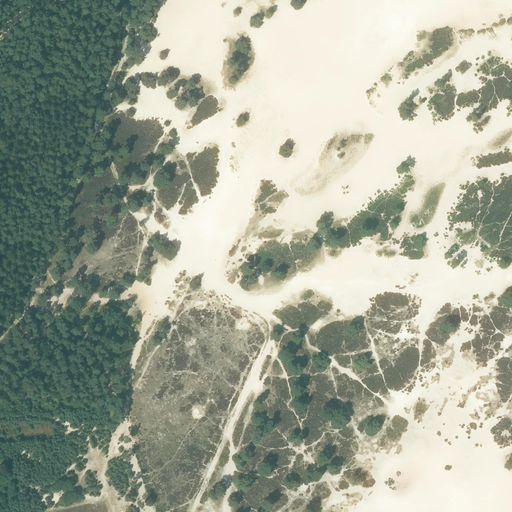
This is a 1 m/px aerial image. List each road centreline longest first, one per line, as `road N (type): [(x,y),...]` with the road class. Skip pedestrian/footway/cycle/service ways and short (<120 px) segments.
road 1 (track): [(150,511),(121,414),(81,330),(58,309),(0,317)]
road 2 (unknown): [(93,117),(13,321)]
road 3 (track): [(274,324),(304,331),(310,348),(442,447)]
road 4 (track): [(184,266),(151,292),(17,321)]
road 5 (track): [(98,122),(123,200),(184,266)]
road 6 (unknown): [(123,0),(120,43),(93,117)]
